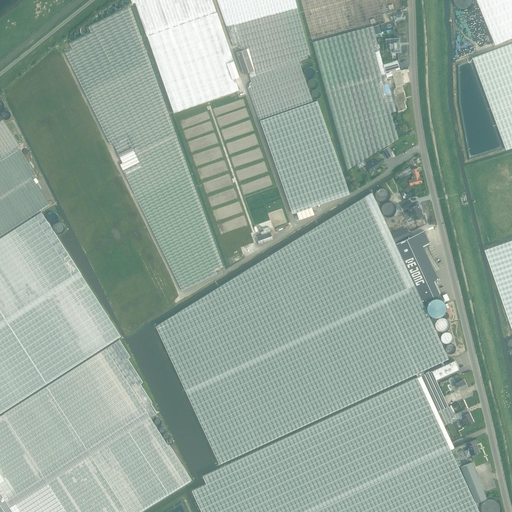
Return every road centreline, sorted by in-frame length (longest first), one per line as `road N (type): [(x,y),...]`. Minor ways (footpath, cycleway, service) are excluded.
road 1 (unclassified): [(508,511),(420,140),(410,0)]
road 2 (unknown): [(422,0),(430,119),(511,477)]
